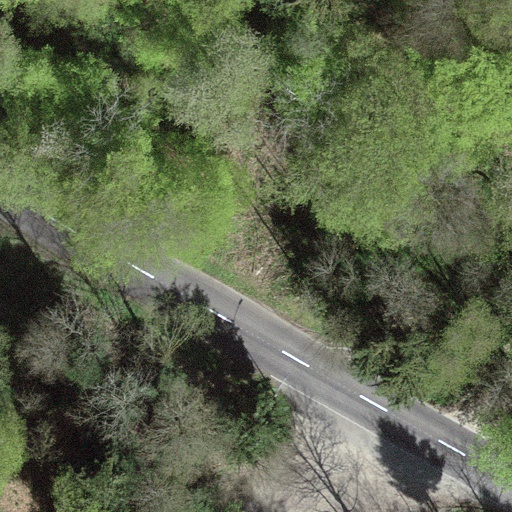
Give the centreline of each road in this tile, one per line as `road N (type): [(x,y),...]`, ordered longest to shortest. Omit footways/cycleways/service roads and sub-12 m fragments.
road 1 (tertiary): [(511,482),(0,185)]
road 2 (track): [(395,417),(308,511)]
